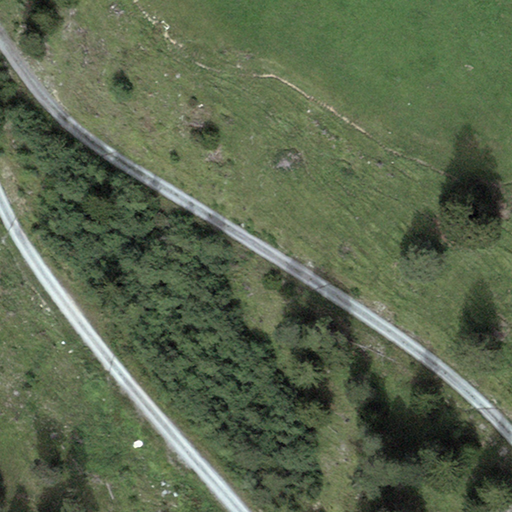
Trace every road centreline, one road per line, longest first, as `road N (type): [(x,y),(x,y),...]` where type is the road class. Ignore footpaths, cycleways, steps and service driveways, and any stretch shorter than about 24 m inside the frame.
road 1 (track): [(511,437),(485,405),(372,316),(104,151),(35,86),(0,35)]
road 2 (track): [(0,193),(42,272),(112,367),(239,511)]
